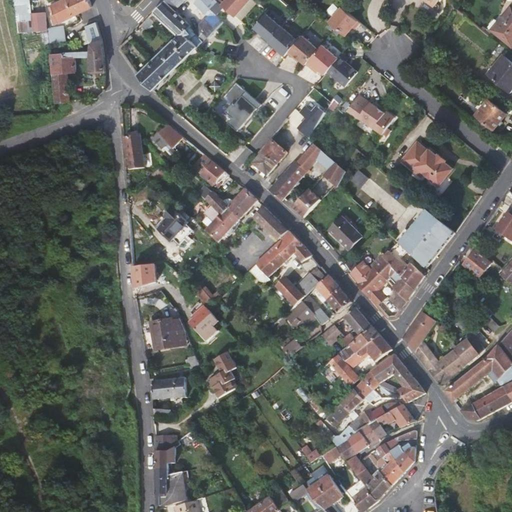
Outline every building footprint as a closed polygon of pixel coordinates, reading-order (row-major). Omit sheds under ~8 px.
[(31,0),(16,0),(19,32),(33,30),(33,31),(49,29),(47,10),(33,12),(31,0)] [(53,12),(58,23),(92,7),(89,0),(62,0),(52,5),(54,11),(53,12)] [(190,26),(171,6),(178,0),(166,0),(160,6),(154,12),(163,21),(178,36),(182,32),(197,46),(201,41),(205,45),(210,38),(209,38),(223,24),(214,15),(223,7),(216,0),(215,0),(214,2),(211,0),(199,0),(197,3),(209,16),(199,26),(199,27),(194,32),(190,27),(190,26)] [(226,0),(222,5),(236,16),(249,0),(226,0)] [(331,21),(347,35),(354,26),(358,29),(363,23),(343,6),(331,21)] [(511,10),(509,7),(496,23),(493,20),(487,28),(493,33),(509,47),(511,43),(511,10)] [(268,42),(269,40),(282,26),(266,12),(255,26),(263,33),(260,35),(268,42)] [(102,71),(106,71),(105,64),(103,39),(97,22),(87,27),(91,38),(91,42),(90,50),(90,55),(90,59),(90,69),(102,69),(102,71)] [(65,23),(49,25),(51,42),(66,41),(65,23)] [(298,39),(282,26),(269,40),(286,54),(288,51),(298,39)] [(91,38),(88,30),(81,32),(82,39),(91,38)] [(177,37),(138,75),(138,76),(152,90),(197,46),(182,32),(178,36),(177,37)] [(303,34),(298,39),(288,51),(294,56),(296,55),(300,58),(306,63),(306,62),(319,48),(303,34)] [(323,44),(319,48),(306,62),(312,68),(314,66),(318,70),(324,75),(327,71),(339,58),(323,44)] [(54,72),(67,71),(77,70),(76,55),(65,55),(65,51),(52,52),(54,72)] [(339,58),(327,71),(345,87),(357,73),(345,63),(347,61),(341,55),(339,58)] [(486,73),(507,91),(511,85),(511,63),(502,55),(486,73)] [(68,84),(67,71),(54,72),(55,85),(68,84)] [(238,130),(262,102),(236,81),(223,96),(232,103),(227,111),(233,116),(229,122),(238,130)] [(68,84),(55,85),(56,98),(57,102),(70,101),(68,84)] [(383,135),(395,117),(386,111),(385,113),(360,95),(348,110),(383,135)] [(507,116),(490,101),(478,116),(495,130),(507,116)] [(297,127),(308,137),(324,112),(316,106),(312,110),(307,105),(300,114),(305,118),(297,127)] [(27,121),(27,114),(11,115),(11,122),(27,121)] [(169,125),(159,132),(169,144),(173,148),(184,138),(169,125)] [(163,149),(169,144),(159,132),(148,140),(159,153),(163,149)] [(127,148),(130,170),(146,167),(141,135),(130,137),(126,137),(127,148)] [(502,145),(511,153),(511,152),(511,137),(510,135),(502,145)] [(273,141),(254,164),(268,175),(287,153),(273,141)] [(439,185),(453,168),(445,161),(438,154),(437,155),(429,148),(428,150),(417,141),(401,160),(421,176),(424,173),(439,185)] [(167,161),(170,158),(176,152),(173,148),(169,144),(163,149),(159,153),(167,161)] [(282,201),(285,198),(297,185),(298,186),(301,183),(300,182),(308,172),(309,174),(311,171),(310,170),(318,161),(329,170),(327,172),(331,176),(328,180),(334,185),(338,188),(339,187),(346,173),(340,167),(315,144),(306,154),(298,162),(296,162),(272,187),(270,191),(282,201)] [(202,175),(213,184),(214,185),(218,181),(221,178),(223,176),(227,179),(229,181),(232,178),(229,175),(222,169),(214,162),(202,175)] [(352,180),(362,188),(370,177),(360,170),(352,180)] [(207,187),(200,194),(201,196),(207,190),(209,188),(207,187)] [(229,207),(228,208),(241,220),(259,201),(259,200),(246,189),(229,207)] [(322,200),(310,189),(294,207),(302,215),(305,218),(322,200)] [(201,196),(205,200),(212,194),(207,190),(201,196)] [(228,208),(229,207),(214,192),(213,193),(212,194),(205,200),(212,207),(220,215),(228,208)] [(219,243),(241,220),(228,208),(220,215),(212,207),(205,214),(213,223),(206,230),(219,243)] [(256,220),(278,241),(289,231),(280,222),(265,207),(255,218),(256,220)] [(173,239),(187,225),(189,223),(173,209),(155,227),(171,241),(173,239)] [(428,211),(401,244),(418,260),(427,268),(456,233),(428,211)] [(511,216),(507,213),(491,235),(508,246),(511,240),(511,216)] [(360,242),(343,221),(329,233),(346,253),(360,242)] [(194,231),(187,225),(173,239),(180,246),(194,231)] [(303,262),(314,256),(305,246),(293,233),(289,231),(278,241),(280,243),(267,256),(257,264),(269,277),(295,255),(303,262)] [(414,265),(418,260),(401,244),(399,241),(374,265),(388,280),(393,276),(401,284),(397,290),(399,292),(407,302),(416,291),(415,290),(418,286),(425,276),(414,265)] [(476,251),(463,267),(479,280),(492,264),(476,251)] [(362,262),(350,273),(358,282),(370,269),(362,262)] [(511,262),(501,276),(511,286),(511,262)] [(267,284),(271,280),(269,277),(257,264),(255,265),(250,271),(260,282),(267,284)] [(379,290),(388,280),(374,265),(370,269),(358,282),(356,283),(369,299),(371,298),(378,306),(386,299),(379,290)] [(291,289),(285,296),(295,307),(302,301),(305,297),(304,296),(325,277),(317,269),(297,289),(294,286),(291,289)] [(330,312),(333,316),(352,302),(350,301),(342,290),(330,275),(317,288),(333,308),(330,312)] [(393,276),(388,280),(397,290),(401,284),(393,276)] [(282,281),(277,286),(285,296),(291,289),(282,281)] [(203,290),(197,295),(201,300),(203,302),(209,309),(215,304),(203,290)] [(320,297),(314,291),(303,302),(315,316),(316,315),(324,308),(317,300),(320,297)] [(214,296),(218,301),(222,296),(218,292),(214,296)] [(391,300),(400,311),(402,309),(407,302),(399,292),(391,300)] [(481,306),(475,301),(468,309),(474,314),(481,306)] [(212,327),(219,322),(217,319),(209,309),(203,302),(191,312),(195,318),(189,323),(205,342),(217,332),(212,327)] [(298,331),(315,316),(303,302),(286,319),(298,331)] [(345,318),(360,337),(373,328),(364,317),(357,309),(345,318)] [(174,341),(189,338),(178,312),(170,313),(174,341)] [(439,363),(424,343),(437,325),(438,324),(423,312),(411,329),(405,338),(416,354),(417,355),(430,371),(439,363)] [(158,343),(174,341),(170,313),(150,316),(152,328),(155,327),(158,343)] [(465,334),(473,326),(462,316),(454,325),(465,334)] [(489,319),(485,324),(494,332),(498,327),(489,319)] [(440,321),(438,324),(437,325),(446,335),(449,331),(440,321)] [(337,338),(339,336),(341,334),(335,326),(331,330),(337,338)] [(350,345),(356,353),(365,347),(380,336),(376,332),(373,328),(360,337),(352,343),(350,345)] [(300,337),(306,346),(316,337),(310,330),(300,337)] [(332,341),(337,338),(331,330),(326,334),(332,341)] [(494,369),(501,377),(511,366),(511,333),(510,332),(486,360),(446,391),(453,401),(490,372),(494,369)] [(356,353),(360,357),(368,352),(376,363),(378,361),(392,350),(385,343),(380,336),(365,347),(356,353)] [(474,336),(469,339),(481,354),(484,350),(474,336)] [(347,337),(343,341),(348,347),(350,345),(352,343),(347,337)] [(279,339),(276,341),(290,358),(303,348),(297,340),(287,347),(279,339)] [(469,339),(467,341),(479,357),(479,356),(481,354),(469,339)] [(456,350),(467,365),(479,357),(467,341),(457,349),(456,350)] [(456,350),(439,363),(451,378),(459,371),(467,365),(456,350)] [(235,369),(226,353),(214,360),(221,374),(209,380),(210,382),(209,383),(218,398),(236,388),(233,381),(235,381),(230,372),(235,369)] [(360,359),(360,357),(356,353),(343,361),(347,366),(360,359)] [(188,357),(190,364),(198,363),(196,356),(188,357)] [(352,388),(359,380),(354,374),(347,366),(343,361),(337,356),(329,363),(352,388)] [(399,391),(404,397),(409,403),(427,393),(418,382),(415,379),(408,371),(395,356),(372,372),(381,383),(395,375),(405,387),(400,390),(399,391)] [(81,377),(116,370),(119,370),(118,359),(79,367),(81,377)] [(441,385),(451,378),(439,363),(430,371),(432,374),(438,382),(441,385)] [(511,366),(501,377),(497,381),(503,387),(505,387),(511,398),(511,366)] [(490,372),(497,381),(501,377),(494,369),(490,372)] [(374,390),(379,385),(381,383),(372,372),(372,373),(365,380),(374,390)] [(187,378),(176,379),(153,382),(153,391),(153,400),(187,397),(187,378)] [(365,399),(374,390),(365,380),(355,390),(365,399)] [(499,390),(461,411),(467,419),(477,421),(511,403),(511,398),(505,387),(503,387),(497,381),(494,383),(499,390)] [(385,384),(383,387),(397,393),(399,391),(400,390),(385,384)] [(327,418),(334,426),(365,399),(355,390),(352,392),(327,418)] [(318,414),(323,410),(315,400),(311,403),(318,414)] [(53,426),(62,452),(68,450),(61,430),(69,427),(68,423),(94,416),(91,403),(56,413),(58,425),(53,426)] [(388,403),(382,407),(387,414),(394,410),(389,403),(388,403)] [(399,418),(404,427),(415,422),(403,404),(394,410),(387,414),(384,416),(388,422),(389,424),(399,418)] [(384,416),(387,414),(382,407),(378,409),(373,413),(377,420),(378,420),(384,416)] [(107,423),(125,418),(123,408),(105,413),(107,423)] [(362,415),(369,425),(377,420),(373,413),(371,409),(362,415)] [(384,416),(378,420),(377,420),(369,425),(379,439),(386,434),(381,425),(388,422),(384,416)] [(364,428),(357,419),(351,426),(355,432),(356,433),(359,431),(364,428)] [(379,439),(369,425),(364,428),(359,431),(369,446),(379,439)] [(337,448),(345,442),(348,440),(357,453),(365,448),(369,446),(359,431),(356,433),(355,432),(351,426),(340,436),(337,436),(335,436),(332,438),(337,446),(337,448)] [(396,443),(416,438),(416,429),(394,439),(384,445),(406,472),(415,462),(415,447),(413,446),(405,453),(396,443)] [(176,436),(155,436),(155,442),(156,451),(170,451),(176,447),(176,436)] [(337,448),(346,460),(357,453),(348,440),(345,442),(337,448)] [(391,462),(388,464),(399,478),(402,476),(403,474),(406,472),(384,445),(376,450),(380,454),(383,458),(386,456),(391,462)] [(301,448),(307,456),(310,453),(304,446),(301,448)] [(176,462),(176,447),(170,451),(156,451),(156,463),(157,479),(169,478),(169,474),(171,463),(176,462)] [(330,464),(341,457),(335,448),(324,455),(330,464)] [(310,453),(307,456),(311,462),(320,458),(315,450),(310,453)] [(371,461),(380,454),(376,450),(367,456),(371,461)] [(327,473),(331,469),(323,456),(320,458),(323,462),(322,463),(324,465),(323,467),(327,473)] [(366,466),(361,459),(359,461),(355,457),(347,462),(367,488),(368,487),(378,501),(385,494),(387,492),(392,486),(381,473),(373,480),(364,467),(366,466)] [(386,462),(378,469),(381,472),(381,473),(392,486),(396,482),(399,478),(388,464),(386,462)] [(296,469),(291,473),(300,485),(303,483),(305,481),(296,469)] [(187,499),(182,472),(169,474),(169,478),(157,479),(157,497),(157,498),(161,498),(161,506),(168,505),(187,499)] [(326,476),(306,491),(304,491),(314,505),(315,504),(323,509),(340,496),(326,476)] [(72,480),(76,492),(82,490),(78,478),(72,480)] [(303,511),(314,505),(304,491),(306,491),(304,486),(290,496),(293,500),(290,503),(295,511),(303,511)] [(362,499),(356,503),(362,511),(368,507),(370,508),(374,504),(378,501),(368,487),(367,488),(358,494),(362,499)] [(85,496),(82,490),(76,492),(78,499),(85,496)] [(281,511),(295,511),(290,503),(288,504),(280,492),(272,497),(281,510),(281,511)] [(88,507),(85,496),(78,499),(81,509),(88,507)] [(278,511),(281,510),(272,497),(272,496),(247,511),(278,511)] [(199,511),(197,501),(174,508),(175,511),(199,511)] [(352,505),(356,511),(361,511),(362,511),(356,503),(355,503),(352,505)]
